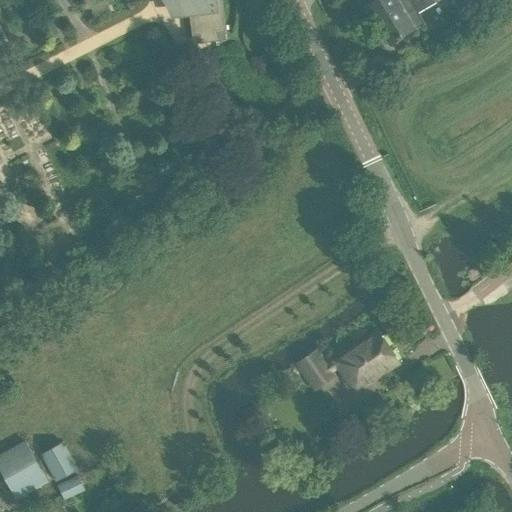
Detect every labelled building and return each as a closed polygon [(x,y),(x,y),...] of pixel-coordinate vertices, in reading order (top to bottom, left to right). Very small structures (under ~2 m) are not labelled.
[(180,0),(186,11),(186,13),(190,13),(193,43),(227,39),(222,0),(180,0)] [(375,0),(366,5),(389,44),(425,23),(418,12),(438,0),(375,0)] [(355,393),(399,363),(378,330),(333,361),(355,393)] [(317,386),(330,377),(314,354),(301,362),(317,386)] [(0,466),(18,499),(47,482),(25,442),(0,455),(0,466)] [(56,482),(79,470),(64,442),(41,454),(56,482)] [(65,500),(85,489),(78,475),(57,486),(65,500)]
